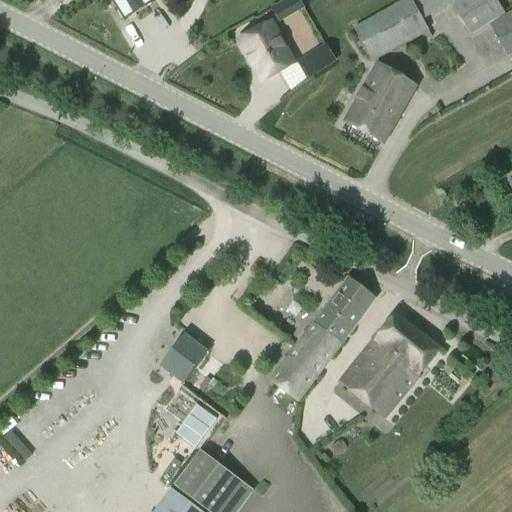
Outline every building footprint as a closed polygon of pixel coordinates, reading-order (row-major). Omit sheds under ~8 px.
[(112,0),(126,22),(155,4),(152,0),(112,0)] [(287,0),(270,10),(278,24),(302,11),(295,0),(287,0)] [(424,22),(459,2),(457,0),(410,0),(356,31),(374,64),(429,32),(424,22)] [(473,36),(506,15),(496,0),(467,0),(455,8),(473,36)] [(508,58),(511,55),(511,16),(491,28),(508,58)] [(262,84),(293,67),(272,27),(241,44),(262,84)] [(325,45),(298,63),(309,79),(336,62),(325,45)] [(346,125),(365,136),(385,147),(417,89),(379,67),(346,125)] [(348,282),(314,327),(327,338),(337,325),(341,328),(343,325),(353,332),(375,303),(348,282)] [(384,421),(441,352),(396,318),(375,343),(374,342),(340,384),(384,421)] [(327,338),(314,327),(271,384),(298,404),(353,332),(343,325),(341,328),(337,325),(327,338)] [(161,370),(183,386),(226,419),(250,387),(185,338),(161,370)] [(198,457),(172,492),(198,511),(216,511),(236,486),(198,457)] [(198,511),(172,492),(156,511),(198,511)]
